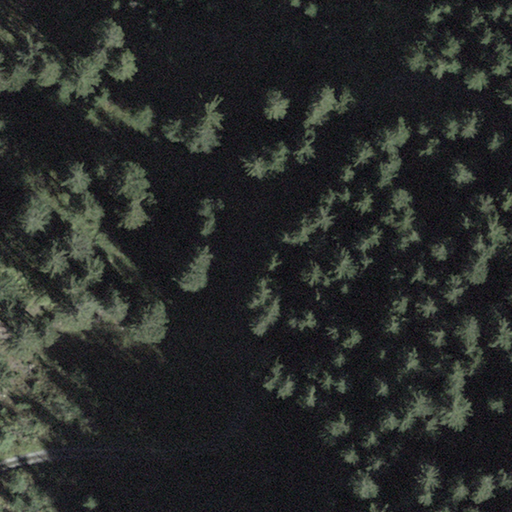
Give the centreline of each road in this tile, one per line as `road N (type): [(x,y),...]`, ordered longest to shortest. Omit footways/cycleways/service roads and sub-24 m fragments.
road 1 (track): [(511,112),(453,86),(390,82),(259,202),(226,255),(250,383),(229,433),(162,455),(82,451),(0,463)]
road 2 (track): [(259,202),(141,131),(0,146)]
